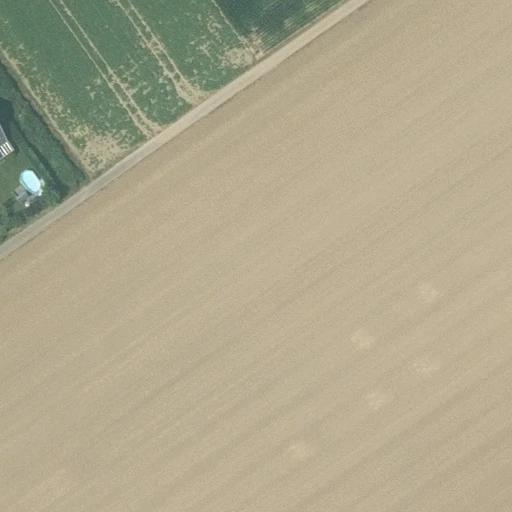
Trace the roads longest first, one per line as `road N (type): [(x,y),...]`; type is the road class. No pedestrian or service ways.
road 1 (track): [(0,254),(365,0)]
road 2 (track): [(0,65),(90,191)]
